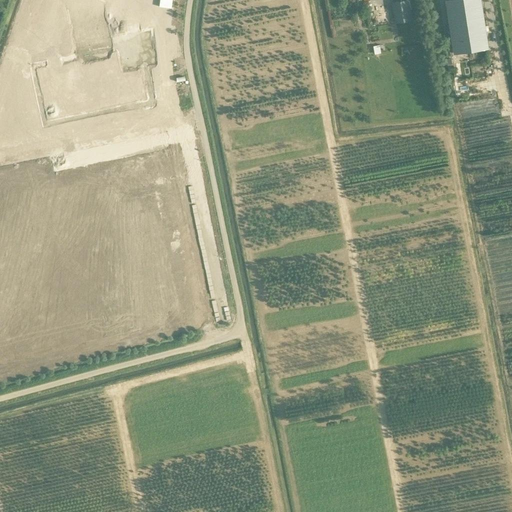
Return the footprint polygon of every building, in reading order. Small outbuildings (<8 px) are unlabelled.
[(477,0),(462,0),(448,2),(455,51),(485,47),(477,0)] [(407,3),(391,6),(395,26),(411,23),(407,3)] [(120,48),(31,65),(43,125),(152,103),(144,64),(153,62),(147,32),(118,38),(120,48)] [(474,79),(455,82),(457,99),(477,96),(474,79)] [(142,107),(119,111),(124,139),(147,135),(142,107)] [(94,154),(95,166),(124,164),(122,151),(94,154)]
